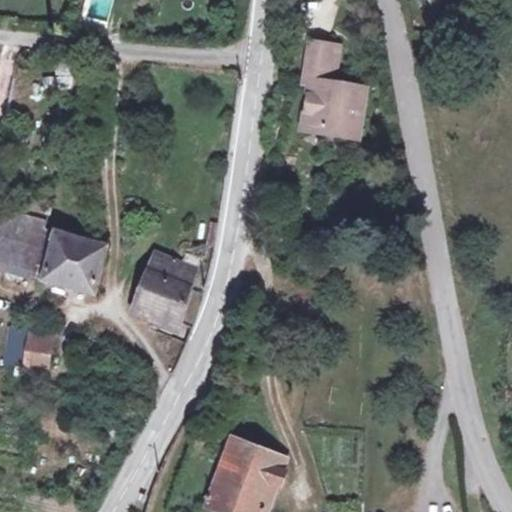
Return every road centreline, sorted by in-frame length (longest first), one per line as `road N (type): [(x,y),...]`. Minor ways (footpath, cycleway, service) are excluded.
road 1 (unclassified): [(387,0),(466,400),(487,474),(510,511)]
road 2 (tertiary): [(115,511),(179,395),(234,259),(263,62)]
road 3 (residential): [(263,62),(0,35)]
